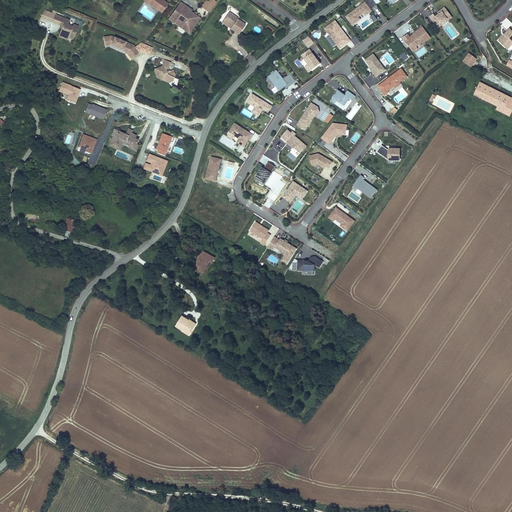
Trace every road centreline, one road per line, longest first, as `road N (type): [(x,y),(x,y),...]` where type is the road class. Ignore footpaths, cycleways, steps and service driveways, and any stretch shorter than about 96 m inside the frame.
road 1 (residential): [(122,261),(16,222),(12,177),(37,119),(21,104),(0,109)]
road 2 (tertiary): [(0,467),(50,400),(82,296),(122,261)]
road 3 (residential): [(340,64),(286,105),(238,182),(243,200),(296,234)]
road 4 (tertiary): [(122,261),(172,218),(203,135)]
road 5 (track): [(170,494),(134,485),(34,429)]
road 6 (track): [(315,511),(260,499),(170,494)]
road 7 (tertiary): [(203,135),(230,90),(300,29)]
road 8 (residential): [(296,234),(381,120)]
